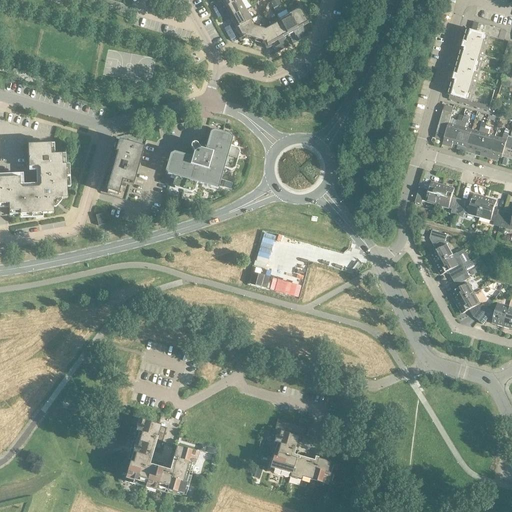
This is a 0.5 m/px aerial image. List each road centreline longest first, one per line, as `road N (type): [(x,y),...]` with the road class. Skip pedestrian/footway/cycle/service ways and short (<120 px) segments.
road 1 (secondary): [(222,214),(0,270)]
road 2 (residential): [(226,383),(249,362),(268,359),(368,385),(426,359)]
road 3 (residential): [(209,107),(106,127),(0,95)]
road 4 (residential): [(218,65),(269,80),(314,57),(333,0)]
road 5 (residential): [(511,345),(458,329),(402,238)]
road 6 (residential): [(419,150),(462,7)]
